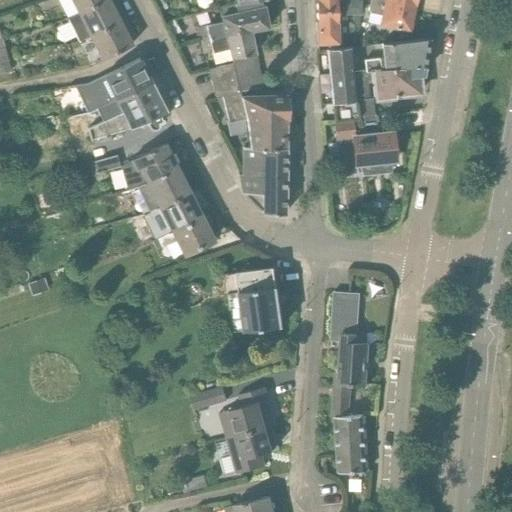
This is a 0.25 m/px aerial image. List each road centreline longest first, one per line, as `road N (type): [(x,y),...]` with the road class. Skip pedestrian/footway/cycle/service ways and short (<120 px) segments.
road 1 (residential): [(310,241),(241,223),(136,0)]
road 2 (residential): [(308,511),(310,241)]
road 3 (residential): [(467,0),(419,257)]
road 4 (residential): [(393,511),(419,257)]
road 5 (tertiary): [(470,511),(497,268)]
road 6 (residential): [(310,241),(299,0)]
